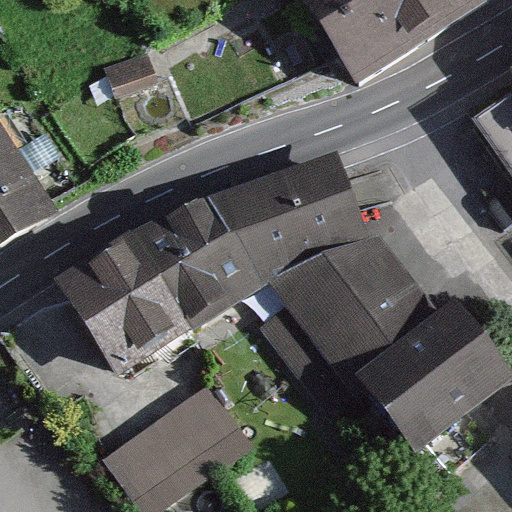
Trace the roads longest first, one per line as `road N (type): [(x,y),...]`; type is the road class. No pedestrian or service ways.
road 1 (secondary): [(511,45),(347,125),(105,219),(0,289)]
road 2 (track): [(0,482),(33,511),(415,511),(511,407)]
